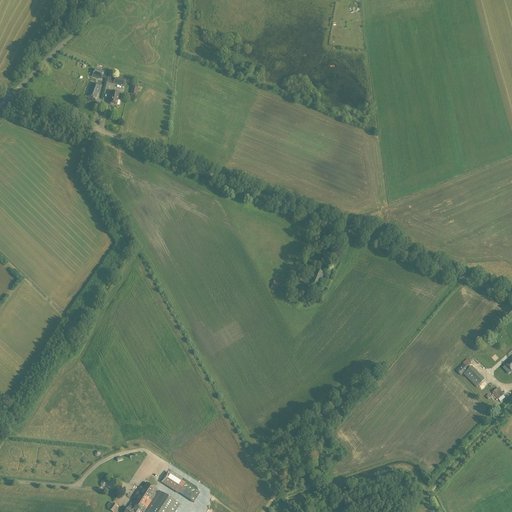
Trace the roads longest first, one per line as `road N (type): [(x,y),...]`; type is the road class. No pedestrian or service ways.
road 1 (unclassified): [(511,295),(9,96)]
road 2 (track): [(427,495),(407,470),(392,468),(294,499)]
road 3 (track): [(125,450),(74,488),(0,480)]
road 4 (unclassified): [(9,96),(101,0)]
road 5 (track): [(234,511),(146,450),(125,450)]
